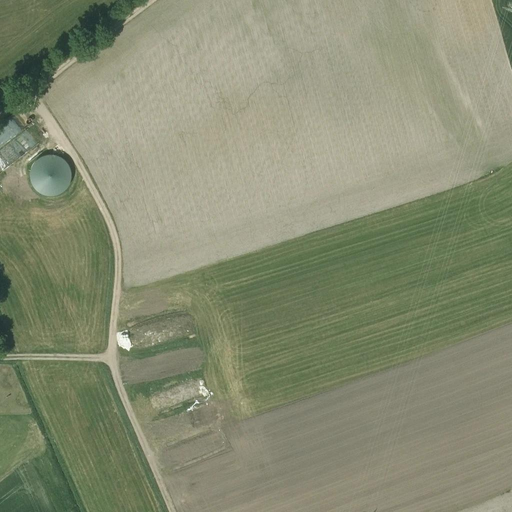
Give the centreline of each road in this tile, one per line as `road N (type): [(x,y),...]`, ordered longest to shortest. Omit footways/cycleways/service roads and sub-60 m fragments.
road 1 (track): [(31,89),(116,239),(109,357),(173,511)]
road 2 (track): [(144,0),(0,114)]
